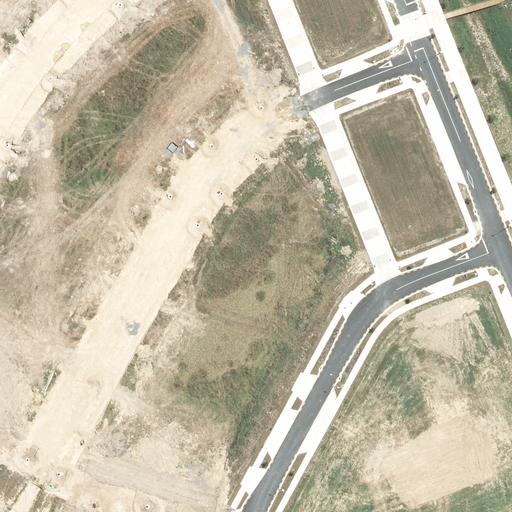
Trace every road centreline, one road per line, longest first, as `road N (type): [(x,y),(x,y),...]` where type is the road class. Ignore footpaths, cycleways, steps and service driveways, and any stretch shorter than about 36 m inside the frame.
road 1 (residential): [(43,471),(208,174),(249,134),(318,97)]
road 2 (residential): [(395,289),(360,319),(254,511)]
road 3 (residential): [(395,289),(318,97)]
road 4 (residential): [(502,247),(426,55)]
road 5 (residential): [(464,465),(395,289)]
road 6 (residential): [(314,511),(464,465)]
road 7 (residential): [(94,0),(0,120)]
